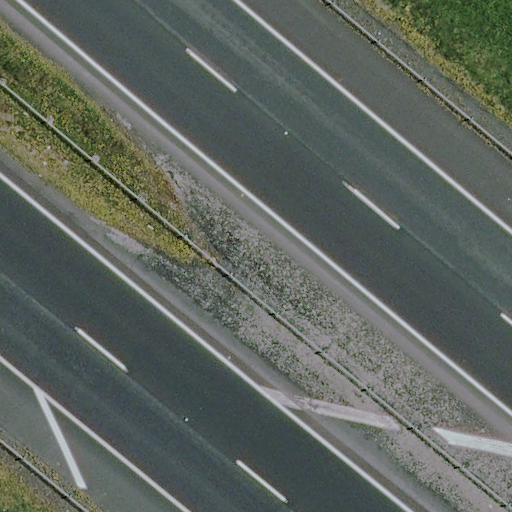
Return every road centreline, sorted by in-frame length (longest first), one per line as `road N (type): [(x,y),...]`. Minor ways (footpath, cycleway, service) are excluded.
road 1 (motorway): [(25,0),(511,414)]
road 2 (motorway): [(207,511),(0,334)]
